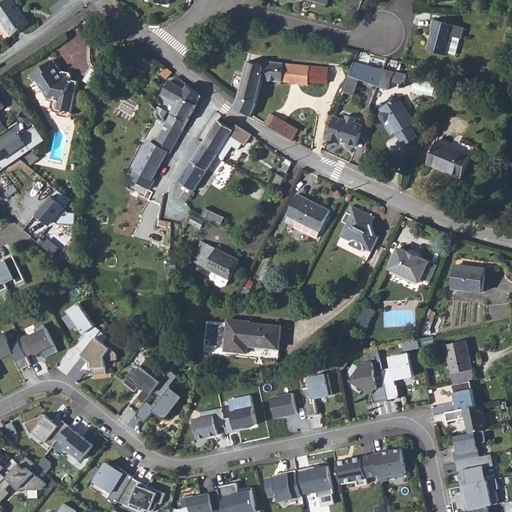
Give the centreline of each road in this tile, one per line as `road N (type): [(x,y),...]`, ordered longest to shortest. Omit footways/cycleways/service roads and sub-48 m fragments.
road 1 (residential): [(445,511),(429,445),(407,424),(390,421),(191,465),(153,458),(70,390),(43,386),(0,407)]
road 2 (residential): [(159,53),(227,111),(318,165),(461,230),(511,243)]
road 3 (unknown): [(398,201),(357,283),(300,327)]
road 4 (residential): [(226,0),(237,11),(346,39),(379,36)]
